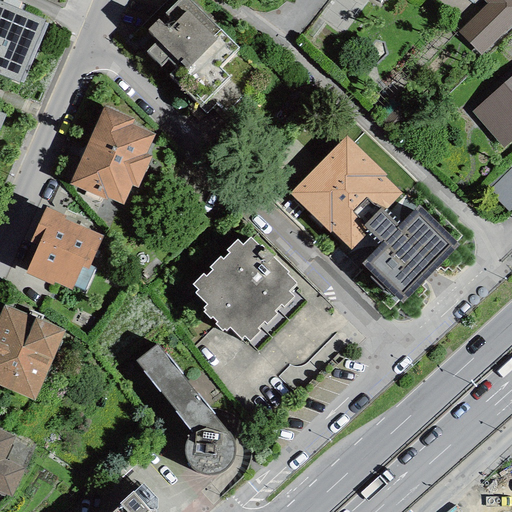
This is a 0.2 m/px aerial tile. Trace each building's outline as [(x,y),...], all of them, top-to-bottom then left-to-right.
[(3,0),(2,3),(0,1),(0,75),(18,83),(19,81),(22,83),(47,24),(43,23),(44,20),(17,9),(20,2),(15,0),(3,0)] [(238,49),(189,0),(177,0),(147,31),(157,41),(146,52),(201,107),(230,78),(220,68),(238,49)] [(511,0),(483,0),(487,4),(457,32),(481,55),(511,26),(511,0)] [(511,142),(511,77),(471,113),(503,150),(511,142)] [(103,107),(69,184),(106,200),(107,198),(123,205),(132,186),(137,188),(151,155),(146,153),(155,134),(132,124),(134,120),(103,107)] [(402,304),(458,245),(418,205),(398,225),(384,211),(401,193),(383,177),(386,175),(346,136),(288,193),(330,233),(331,231),(351,250),(368,232),(380,243),(361,264),(402,304)] [(511,208),(511,168),(509,165),(484,188),(507,213),(511,208)] [(37,245),(25,274),(52,285),(53,283),(71,290),(73,285),(85,290),(94,268),(89,265),(102,235),(64,219),(65,216),(45,208),(30,242),(37,245)] [(237,240),(226,250),(229,253),(222,259),(220,257),(209,267),(212,270),(205,276),(203,274),(193,284),(197,289),(195,291),(206,303),(203,307),(205,309),(203,311),(210,318),(212,316),(217,321),(214,324),(221,331),(224,329),(225,330),(229,326),(241,339),(244,336),(249,341),(260,331),(257,328),(263,322),(266,325),(277,314),(274,311),(280,305),(282,307),(293,296),(288,291),(296,283),(287,273),(288,272),(262,245),(260,247),(250,238),(242,246),(237,240)] [(64,331),(4,305),(0,313),(0,385),(35,400),(64,331)] [(214,416),(157,344),(135,361),(192,433),(188,437),(184,445),(183,452),(185,460),(189,468),(195,473),(205,476),(211,476),(222,473),(229,469),(233,463),(235,455),(235,449),(233,440),(229,434),(214,416)] [(14,437),(0,430),(0,492),(11,498),(25,468),(5,459),(14,437)] [(121,505),(113,511),(156,511),(156,499),(141,485),(134,493),(132,491),(119,504),(121,505)]
